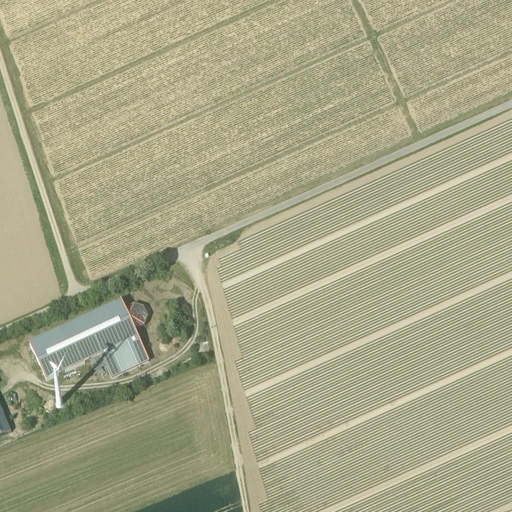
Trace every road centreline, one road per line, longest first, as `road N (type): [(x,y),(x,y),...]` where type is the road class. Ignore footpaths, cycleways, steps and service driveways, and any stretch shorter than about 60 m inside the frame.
road 1 (unclassified): [(511,104),(0,334)]
road 2 (track): [(244,511),(197,245)]
road 3 (track): [(76,299),(0,58)]
